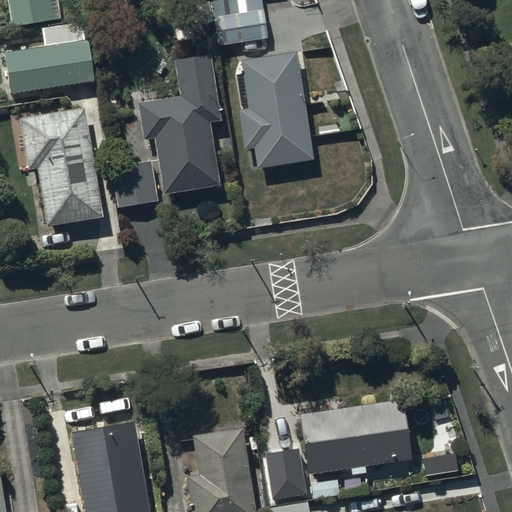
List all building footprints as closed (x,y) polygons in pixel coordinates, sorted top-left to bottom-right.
[(9,0),(12,21),(62,14),(59,0),(9,0)] [(213,0),(218,42),(266,36),(262,0),(213,0)] [(7,47),(11,88),(96,79),(91,38),(7,47)] [(254,131),(257,150),(312,143),(298,39),(244,47),(249,89),(237,90),(243,132),(254,131)] [(154,121),(162,174),(218,166),(209,101),(218,100),(209,40),(179,44),(183,75),(136,82),(142,123),(154,121)] [(20,98),(27,150),(36,149),(44,205),(93,198),(77,89),(20,98)] [(156,197),(151,156),(111,162),(116,203),(156,197)] [(293,403),(307,461),(350,451),(352,460),(365,457),(363,447),(403,438),(390,381),(293,403)] [(147,511),(128,409),(67,420),(84,511),(147,511)] [(185,461),(192,511),(202,511),(254,504),(240,409),(195,416),(201,459),(185,461)] [(0,511),(10,511),(0,437),(0,511)] [(299,448),(260,453),(267,498),(306,492),(306,496),(333,492),(330,476),(304,480),(299,448)] [(309,511),(308,498),(269,504),(270,511),(309,511)]
